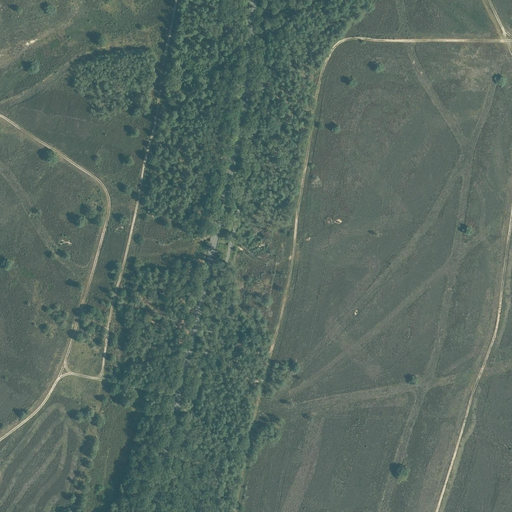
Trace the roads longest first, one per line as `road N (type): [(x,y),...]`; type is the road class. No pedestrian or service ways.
road 1 (unknown): [(506,40),(350,38),(332,48),(314,108),(288,288),(235,511)]
road 2 (secondary): [(153,511),(241,118),(253,0)]
road 3 (track): [(101,379),(175,0)]
road 4 (track): [(0,115),(105,190),(108,215),(62,371),(101,379)]
road 5 (track): [(511,216),(494,338),(436,511)]
